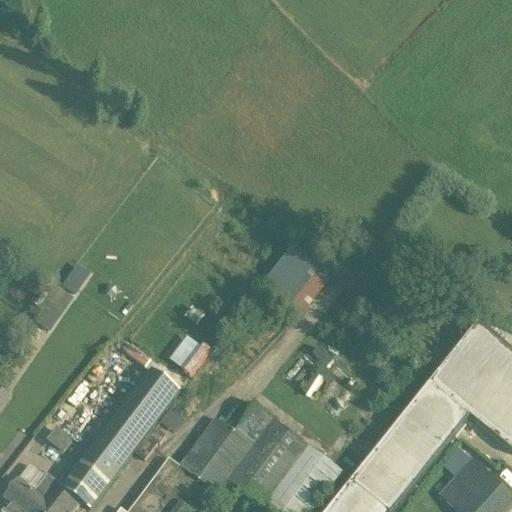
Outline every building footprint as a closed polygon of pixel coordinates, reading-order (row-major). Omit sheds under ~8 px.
[(334,275),(292,246),(260,292),(302,321),(334,275)] [(51,333),(73,298),(53,287),(32,322),(51,333)] [(511,352),(476,325),(328,511),(395,511),(422,479),(425,481),(483,407),(511,429),(511,352)] [(184,370),(201,346),(188,337),(171,360),(184,370)] [(320,348),(313,355),(325,368),(333,360),(320,348)] [(151,368),(64,488),(94,510),(181,390),(151,368)] [(0,391),(0,410),(9,398),(0,391)] [(315,511),(343,476),(255,410),(250,417),(241,411),(227,430),(216,422),(180,470),(169,461),(130,511),(121,511),(120,511),(119,511),(205,511),(215,499),(222,504),(233,489),(263,511),(315,511)] [(161,421),(175,432),(184,422),(171,410),(161,421)] [(159,447),(166,438),(154,429),(135,455),(144,462),(157,445),(159,447)] [(64,456),(74,443),(57,430),(47,443),(64,456)] [(455,480),(471,462),(457,449),(441,467),(455,480)] [(75,511),(81,504),(52,482),(47,477),(34,493),(18,481),(4,499),(12,505),(7,511),(75,511)] [(490,511),(472,495),(456,511),(490,511)]
